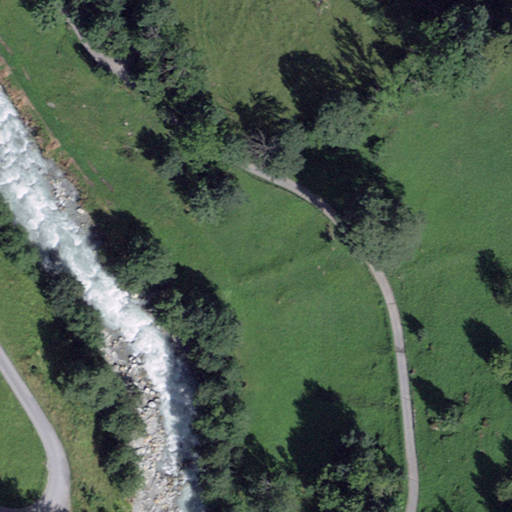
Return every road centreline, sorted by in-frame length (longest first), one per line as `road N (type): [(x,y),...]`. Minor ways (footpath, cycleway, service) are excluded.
road 1 (track): [(56,0),(112,66),(190,129),(314,198),(354,233),(390,306),(408,421),(407,511)]
road 2 (track): [(49,511),(64,481),(0,365)]
